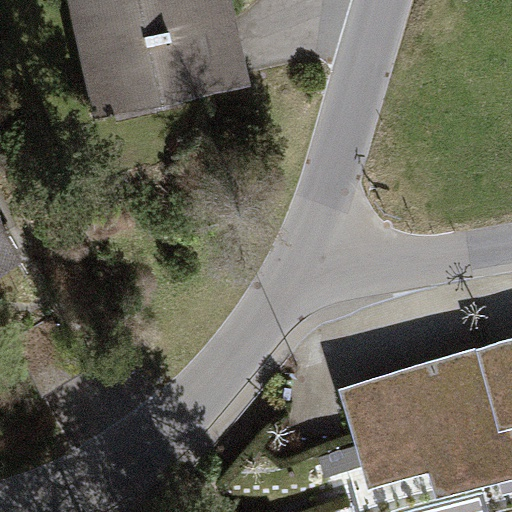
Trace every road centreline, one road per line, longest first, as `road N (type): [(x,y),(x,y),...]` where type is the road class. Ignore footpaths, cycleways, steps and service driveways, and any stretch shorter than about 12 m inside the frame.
road 1 (tertiary): [(26,511),(118,471),(170,432),(216,387),(303,267)]
road 2 (tertiary): [(303,267),(381,0)]
road 3 (residential): [(303,267),(511,245)]
